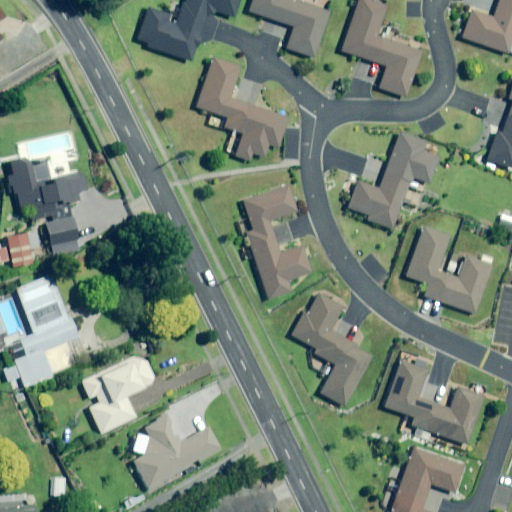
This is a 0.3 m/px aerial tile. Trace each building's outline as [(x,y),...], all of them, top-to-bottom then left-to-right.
[(237,0),(183,0),(175,25),(168,22),(170,16),(147,8),(134,43),(187,63),(205,18),(215,13),(231,19),(237,0)] [(251,0),(248,13),(292,27),(284,49),(312,58),(326,11),(290,0),(251,0)] [(384,6),(366,0),(357,0),(339,51),(384,67),(377,88),(403,98),(419,51),(374,35),(384,6)] [(511,0),(496,0),(490,18),(470,10),(460,38),(505,54),(511,34),(511,0)] [(239,68),(212,58),(195,108),(226,119),(223,128),(241,135),(233,157),(248,162),(251,153),(263,158),(268,145),(277,148),(287,119),(228,98),(239,68)] [(511,119),(506,117),(500,134),(497,133),(486,161),(511,170),(511,119)] [(422,143),(396,133),(376,189),(354,181),(344,208),(367,216),(365,221),(391,230),(410,178),(427,184),(437,157),(419,151),(422,143)] [(53,223),(50,224),(54,244),(75,239),(71,219),(69,220),(67,212),(67,208),(65,203),(76,201),(74,193),(84,191),(80,174),(14,188),(20,214),(29,212),(31,220),(51,216),(53,223)] [(293,212),(282,184),(239,201),(247,222),(240,225),(270,301),(292,292),(288,281),(311,272),(301,246),(279,254),(267,222),(293,212)] [(447,237),(421,228),(404,277),(426,285),(422,297),(474,315),(491,266),(464,256),(456,279),(435,272),(447,237)] [(30,264),(24,234),(4,238),(10,268),(30,264)] [(31,335),(17,341),(4,346),(12,366),(0,371),(5,383),(19,377),(23,388),(51,377),(41,352),(75,338),(61,303),(50,275),(12,290),(31,335)] [(343,309),(318,294),(306,314),(303,312),(290,335),(316,350),(313,354),(334,366),(318,394),(342,408),(371,359),(353,348),(355,346),(330,331),(343,309)] [(154,383),(141,353),(79,382),(87,399),(95,396),(99,404),(88,409),(100,435),(135,418),(125,396),(154,383)] [(425,371),(398,361),(382,408),(412,418),(410,426),(466,445),(483,397),(455,388),(448,409),(415,398),(425,371)] [(179,443),(164,416),(143,428),(147,436),(143,456),(132,462),(148,491),(159,485),(158,482),(197,460),(198,462),(219,451),(206,428),(179,443)] [(463,467),(412,448),(388,511),(424,511),(419,510),(429,485),(452,494),(463,467)] [(66,497),(66,479),(52,478),(52,497),(66,497)]
